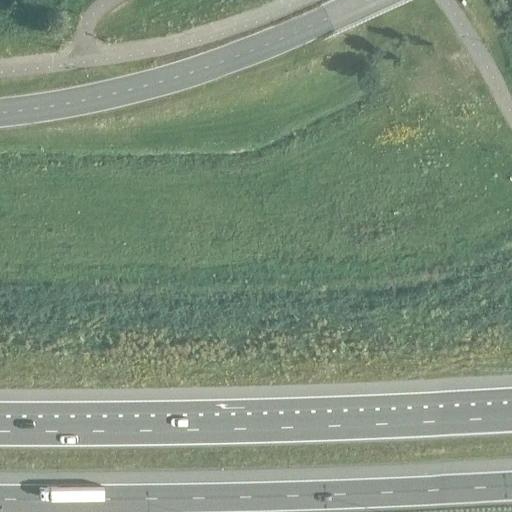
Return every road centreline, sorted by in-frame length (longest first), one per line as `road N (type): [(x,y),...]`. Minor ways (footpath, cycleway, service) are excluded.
road 1 (motorway): [(511,484),(355,494),(0,497)]
road 2 (motorway): [(511,416),(0,430)]
